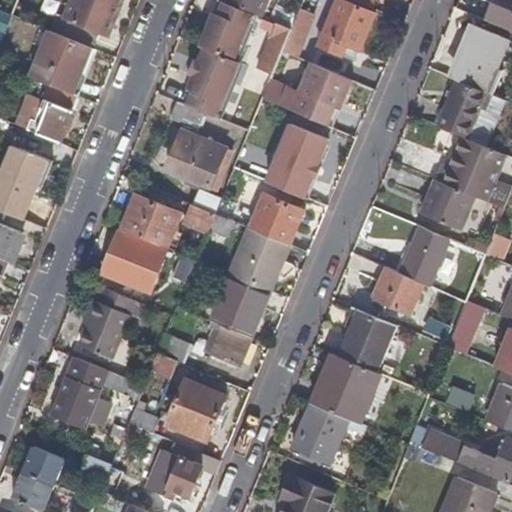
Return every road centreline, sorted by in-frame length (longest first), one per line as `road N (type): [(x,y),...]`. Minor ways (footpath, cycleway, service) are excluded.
road 1 (residential): [(223,511),(437,0)]
road 2 (residential): [(170,0),(0,415)]
